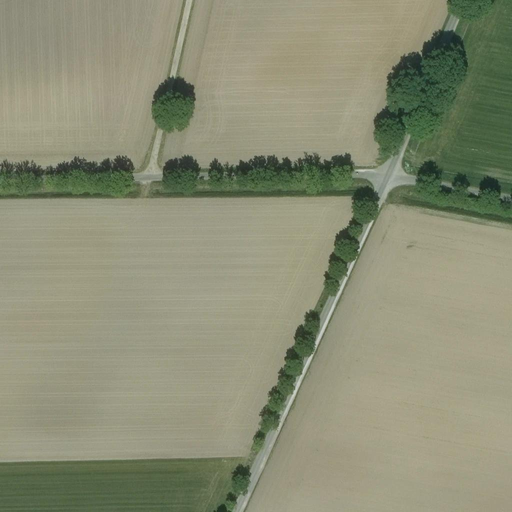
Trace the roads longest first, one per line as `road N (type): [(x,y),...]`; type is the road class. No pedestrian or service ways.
road 1 (unclassified): [(0,180),(387,177)]
road 2 (unclassified): [(235,511),(387,177)]
road 3 (unclassified): [(387,177),(461,0)]
road 4 (unclassified): [(387,177),(511,200)]
